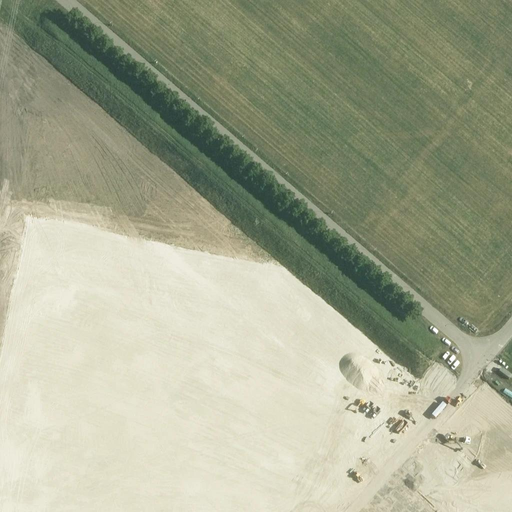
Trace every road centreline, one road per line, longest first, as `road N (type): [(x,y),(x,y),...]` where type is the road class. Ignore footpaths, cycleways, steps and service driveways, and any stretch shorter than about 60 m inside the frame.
road 1 (unknown): [(424,427),(250,282),(39,239),(0,430)]
road 2 (unclassified): [(485,358),(64,0)]
road 3 (unknown): [(250,282),(204,511)]
road 4 (unknown): [(252,511),(290,315)]
road 5 (unknown): [(454,393),(411,442),(397,511)]
